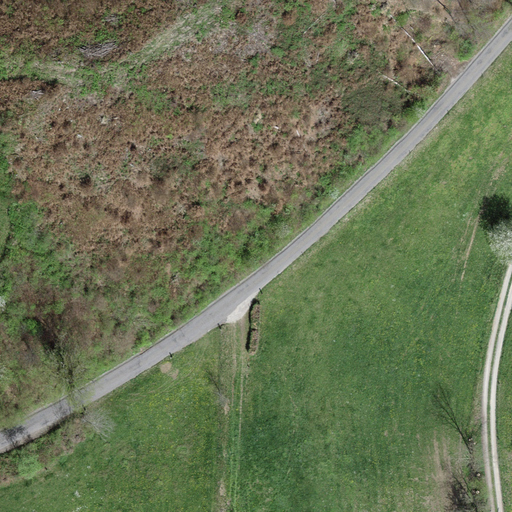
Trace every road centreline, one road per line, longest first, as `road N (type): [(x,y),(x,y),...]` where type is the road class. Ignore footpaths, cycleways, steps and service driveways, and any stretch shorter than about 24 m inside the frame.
road 1 (unclassified): [(511,27),(303,244),(181,339),(0,438)]
road 2 (track): [(511,283),(489,394),(499,511)]
